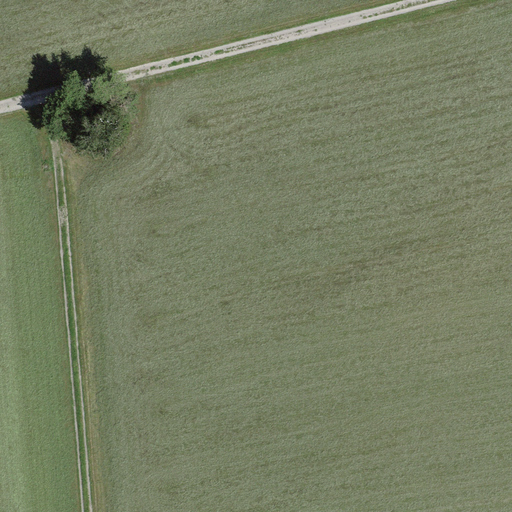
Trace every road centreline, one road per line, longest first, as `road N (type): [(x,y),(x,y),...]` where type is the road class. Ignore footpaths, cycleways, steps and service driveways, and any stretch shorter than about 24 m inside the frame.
road 1 (track): [(430,0),(0,107)]
road 2 (track): [(24,100),(49,123),(61,186),(90,511)]
